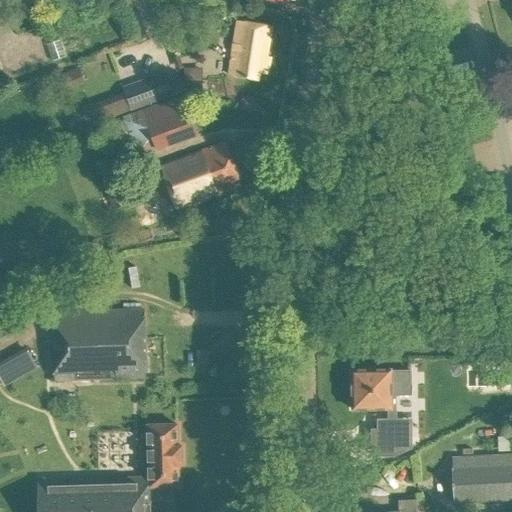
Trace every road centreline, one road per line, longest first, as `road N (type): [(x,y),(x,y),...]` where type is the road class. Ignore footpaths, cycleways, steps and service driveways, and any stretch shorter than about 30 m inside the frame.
road 1 (tertiary): [(298,511),(293,235),(302,132),(331,3)]
road 2 (residential): [(511,180),(469,5)]
